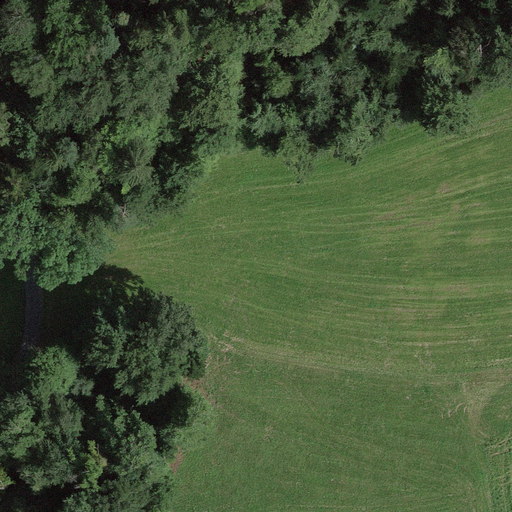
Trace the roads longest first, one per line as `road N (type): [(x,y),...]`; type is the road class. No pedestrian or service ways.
road 1 (track): [(4,204),(124,103),(214,0)]
road 2 (unclassified): [(0,195),(30,255),(23,368),(0,401)]
